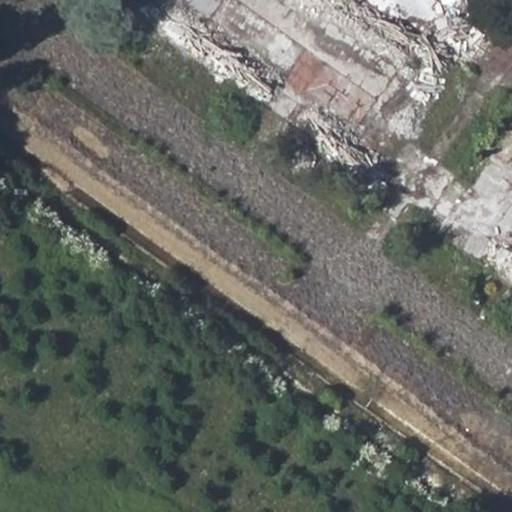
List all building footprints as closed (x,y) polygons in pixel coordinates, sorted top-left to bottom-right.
[(140,0),(130,17),(275,105),(287,84),(303,93),(284,125),(370,177),(444,54),(437,50),(468,0),(140,0)] [(42,52),(56,27),(31,14),(18,38),(42,52)] [(78,151),(103,164),(116,137),(91,125),(78,151)] [(184,162),(210,175),(222,149),(196,136),(184,162)] [(406,228),(421,208),(413,202),(405,212),(388,200),(395,189),(387,183),(373,205),(406,228)] [(277,227),(294,204),(270,187),(253,210),(277,227)] [(205,209),(192,236),(218,249),(231,222),(205,209)] [(235,311),(249,288),(227,274),(213,298),(235,311)] [(482,487),(497,461),(468,445),(453,471),(482,487)]
